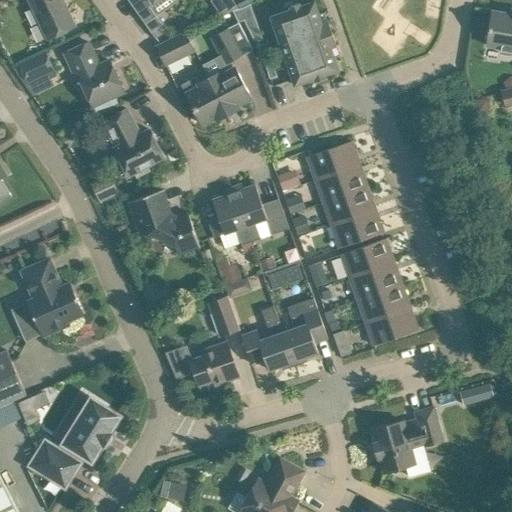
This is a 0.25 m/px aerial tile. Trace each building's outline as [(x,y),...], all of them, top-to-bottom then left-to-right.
[(29,0),(48,37),(75,25),(63,0),(29,0)] [(128,0),(151,32),(163,23),(149,4),(153,1),(154,3),(157,0),(128,0)] [(301,5),(300,2),(289,6),(290,9),(271,16),(295,85),(315,78),(316,81),(326,77),(325,74),(339,69),(335,57),(340,55),(325,11),(319,13),(315,0),(301,5)] [(244,19),(255,41),(263,39),(250,3),(243,7),(233,10),(238,21),(244,19)] [(502,52),(511,53),(511,13),(492,10),(487,45),(502,47),(502,52)] [(242,55),(228,28),(212,36),(226,63),(242,55)] [(156,46),(165,64),(194,49),(185,32),(156,46)] [(110,59),(99,64),(88,41),(65,52),(77,77),(79,76),(93,105),(124,91),(110,59)] [(47,51),(20,64),(28,81),(54,68),(47,51)] [(263,57),(270,78),(277,75),(270,55),(263,57)] [(219,71),(209,76),(228,114),(239,108),(237,104),(251,97),(235,67),(221,74),(219,71)] [(216,116),(218,119),(228,114),(209,76),(199,82),(196,76),(181,84),(202,123),(216,116)] [(511,88),(502,91),(506,105),(511,103),(511,88)] [(134,172),(137,177),(150,170),(148,165),(164,157),(149,128),(140,133),(127,108),(103,121),(116,146),(114,147),(129,175),(134,172)] [(307,156),(315,179),(360,163),(352,140),(307,156)] [(315,179),(323,202),(368,186),(360,163),(315,179)] [(241,183),(232,187),(251,241),(261,238),(255,222),(266,218),(272,234),(289,228),(278,198),(262,203),(255,184),(243,188),(241,183)] [(323,202),(331,224),(376,209),(368,186),(323,202)] [(218,216),(208,220),(214,236),(220,234),(225,248),(226,248),(241,242),(242,244),(250,241),(251,241),(232,187),(223,190),(225,194),(212,199),(218,216)] [(163,189),(129,201),(134,217),(143,214),(149,232),(175,245),(178,253),(200,246),(188,212),(177,216),(171,213),(163,189)] [(331,224),(340,247),(384,232),(376,209),(331,224)] [(342,253),(350,276),(394,261),(386,237),(342,253)] [(71,282),(67,284),(62,286),(50,258),(22,270),(34,298),(28,301),(43,335),(67,324),(65,321),(84,313),(71,282)] [(320,261),(308,265),(312,276),(324,272),(320,261)] [(350,276),(358,299),(402,283),(394,261),(350,276)] [(230,263),(219,266),(226,284),(241,278),(237,266),(230,263)] [(283,269),(268,274),(273,289),(288,283),(283,269)] [(236,281),(225,285),(228,294),(229,298),(236,295),(239,288),(236,281)] [(366,321),(410,306),(402,283),(358,299),(366,321)] [(209,301),(221,335),(240,328),(229,298),(228,294),(209,301)] [(295,327),(283,331),(295,364),(305,361),(303,357),(318,351),(314,341),(327,336),(314,297),(288,306),(295,327)] [(295,364),(283,331),(274,305),(262,309),(271,336),(260,340),(256,330),(242,335),(252,363),(265,358),(269,369),(284,364),(285,368),(295,364)] [(418,329),(410,306),(366,321),(374,345),(418,329)] [(332,309),(324,312),(327,322),(336,319),(332,309)] [(344,330),(333,333),(337,344),(347,340),(344,330)] [(195,371),(199,384),(213,379),(215,384),(239,376),(227,341),(213,346),(214,351),(192,359),(187,344),(166,352),(177,377),(195,371)] [(0,352),(0,404),(26,393),(7,349),(0,352)] [(489,383),(460,391),(464,404),(493,396),(489,383)] [(62,450),(46,440),(31,464),(65,486),(80,462),(76,459),(80,452),(92,460),(102,444),(103,444),(104,442),(103,440),(107,434),(109,434),(111,431),(110,431),(120,415),(92,397),(64,442),(66,444),(62,450)] [(425,445),(442,441),(433,407),(416,412),(418,419),(404,423),(403,420),(372,429),(376,442),(373,443),(378,459),(380,458),(384,472),(388,471),(394,472),(400,468),(415,463),(410,446),(424,442),(425,445)] [(236,490),(227,506),(236,511),(292,511),(299,500),(290,496),(304,471),(281,458),(267,483),(257,478),(247,497),(236,490)] [(0,511),(18,511),(0,474),(0,511)] [(182,497),(183,484),(166,483),(165,496),(182,497)] [(392,511),(391,511),(373,501),(367,511),(392,511)]
